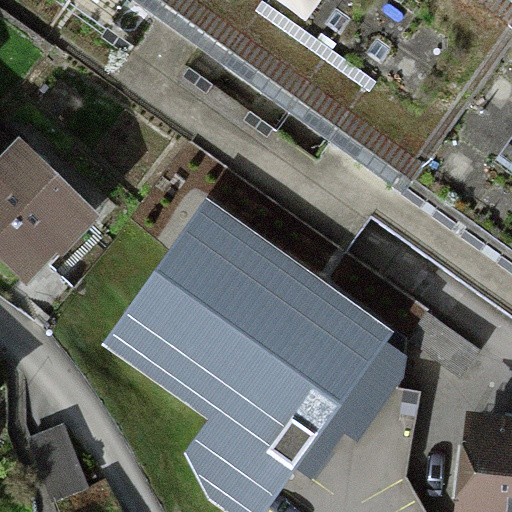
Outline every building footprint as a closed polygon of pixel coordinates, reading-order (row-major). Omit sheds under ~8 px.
[(511,0),(149,0),(474,232),(511,258),(511,0)] [(0,160),(0,275),(26,300),(93,230),(9,151),(0,160)] [(312,511),(418,368),(206,218),(99,362),(211,438),(190,468),(211,509),(214,511),(312,511)] [(427,311),(407,337),(458,376),(477,351),(427,311)] [(457,511),(511,511),(511,430),(467,426),(457,511)] [(62,440),(27,453),(49,511),(63,511),(87,503),(62,440)]
